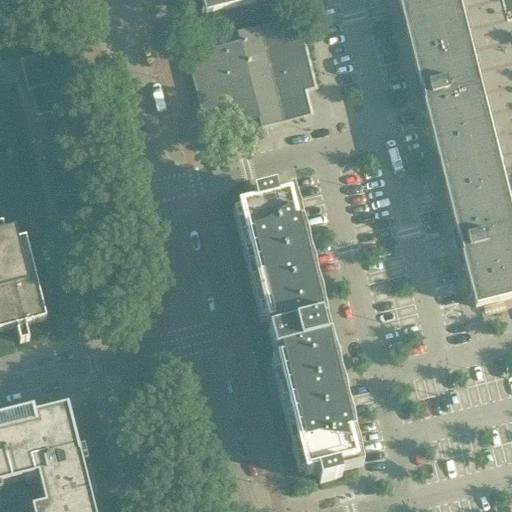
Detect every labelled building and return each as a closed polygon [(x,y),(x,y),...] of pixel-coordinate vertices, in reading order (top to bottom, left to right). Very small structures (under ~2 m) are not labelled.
[(260,3),(259,0),(200,0),(201,1),(204,0),(207,0),(211,15),(260,3)] [(397,0),(404,27),(459,13),(456,0),(397,0)] [(496,158),(459,13),(404,27),(440,172),(496,158)] [(234,35),(235,40),(236,44),(185,57),(205,134),(255,122),(257,131),(313,117),(307,93),(318,90),(306,43),(295,45),(289,21),(234,35)] [(36,117),(63,110),(82,78),(76,51),(51,57),(50,54),(19,62),(27,92),(30,92),(36,117)] [(511,228),(496,158),(440,172),(475,309),(511,299),(511,228)] [(318,315),(288,198),(275,202),(273,192),(252,197),(254,207),(237,211),(266,328),(274,326),(276,332),(267,334),(273,356),(281,354),(283,360),(274,362),(304,479),(317,476),(319,485),(340,480),(338,470),(355,466),(326,349),(318,351),(317,345),(325,343),(319,321),(311,323),(310,317),(318,315)] [(0,333),(32,326),(11,244),(4,246),(1,235),(0,235),(0,333)] [(92,511),(67,409),(0,425),(0,511),(92,511)]
